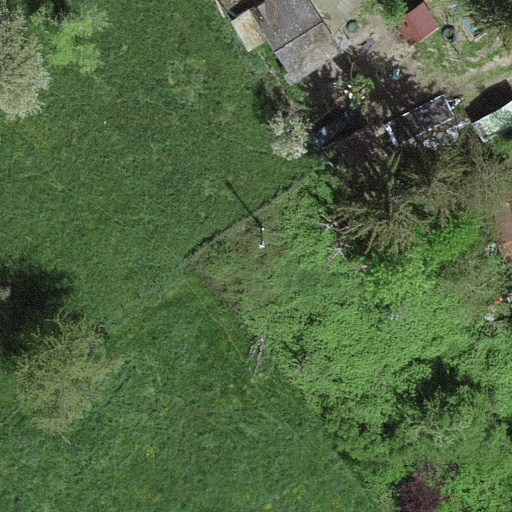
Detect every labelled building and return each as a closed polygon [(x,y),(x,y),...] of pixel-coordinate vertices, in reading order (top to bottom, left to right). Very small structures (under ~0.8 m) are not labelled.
[(270,43),(313,16),(302,0),(263,0),(249,9),(270,43)] [(486,0),(497,17),(511,8),(511,3),(510,0),(486,0)] [(507,251),(511,250),(511,159),(471,183),(507,251)] [(380,224),(394,249),(421,233),(407,208),(380,224)] [(349,272),(363,264),(359,257),(345,266),(349,272)]
